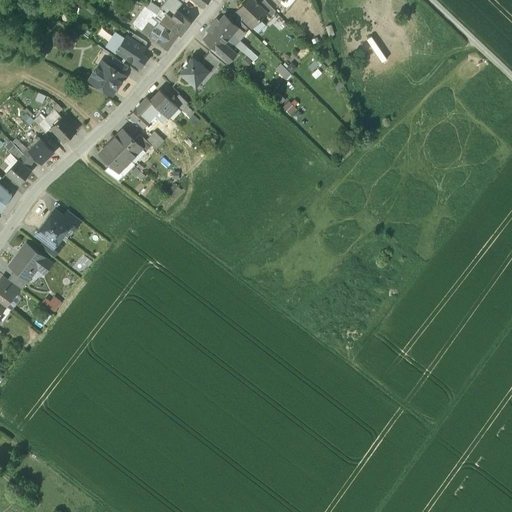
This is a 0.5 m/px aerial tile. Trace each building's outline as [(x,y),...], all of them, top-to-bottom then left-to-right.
[(148,0),(150,1),(160,8),(166,0),(165,0),(148,0)] [(179,7),(169,0),(166,0),(160,8),(161,9),(167,13),(171,17),(177,9),(179,7)] [(259,5),(254,0),(247,0),(238,10),(252,25),(266,12),(259,5)] [(275,11),(264,0),(263,0),(259,5),(266,12),(270,16),(275,11)] [(160,8),(150,1),(146,7),(154,13),(157,14),(161,9),(160,8)] [(133,23),(143,30),(154,13),(146,7),(145,6),(133,23)] [(157,14),(163,19),(161,21),(164,22),(166,20),(163,18),(167,13),(161,9),(157,14)] [(177,9),(171,17),(177,21),(171,28),(179,34),(181,35),(192,21),(177,9)] [(169,33),(163,30),(159,35),(153,31),(161,21),(163,19),(157,14),(154,13),(143,30),(142,32),(168,49),(179,34),(171,28),(169,26),(168,28),(171,30),(169,33)] [(171,17),(167,13),(163,18),(166,20),(164,22),(167,24),(169,26),(171,28),(177,21),(171,17)] [(226,17),(221,23),(218,20),(213,26),(228,40),(239,28),(233,23),(226,17)] [(237,18),(233,23),(239,28),(228,40),(254,63),(260,57),(241,41),(250,30),(237,18)] [(334,22),(326,25),(330,40),(339,37),(334,22)] [(228,40),(213,26),(208,32),(210,34),(205,40),(214,48),(218,52),(224,45),(228,40)] [(115,33),(107,45),(120,53),(122,51),(118,49),(124,40),(115,33)] [(147,43),(134,34),(131,38),(144,47),(147,43)] [(131,38),(127,36),(124,40),(118,49),(122,51),(129,56),(127,58),(140,67),(146,58),(140,54),(144,48),(144,47),(131,38)] [(235,55),(224,45),(218,52),(229,61),(235,55)] [(229,61),(218,52),(214,48),(210,52),(223,63),(226,66),(230,62),(229,61)] [(223,63),(211,53),(202,64),(212,72),(213,74),(223,63)] [(128,66),(113,56),(108,64),(123,74),(128,66)] [(195,57),(181,73),(191,83),(194,79),(200,85),(212,72),(202,64),(195,57)] [(281,62),(275,69),(286,79),(292,72),(281,62)] [(289,69),(295,72),(298,67),(292,63),(289,69)] [(105,68),(99,64),(89,80),(101,87),(102,86),(113,93),(125,75),(123,74),(108,64),(105,68)] [(161,90),(151,101),(155,105),(169,118),(179,107),(173,101),(161,90)] [(180,95),(173,101),(179,107),(183,111),(190,104),(180,95)] [(148,98),(131,114),(144,128),(151,121),(145,114),(149,110),(155,105),(151,101),(148,98)] [(105,104),(109,108),(114,104),(111,99),(105,104)] [(290,115),(298,109),(291,100),(284,105),(290,115)] [(51,137),(56,132),(51,126),(62,116),(63,117),(69,112),(60,103),(39,124),(51,137)] [(155,105),(149,110),(163,124),(166,120),(170,124),(173,121),(169,118),(155,105)] [(32,125),(37,119),(26,111),(22,117),(32,125)] [(62,116),(51,126),(56,132),(64,141),(76,131),(63,117),(62,116)] [(135,141),(124,130),(113,142),(132,160),(142,149),(143,148),(135,141)] [(31,142),(24,135),(24,134),(21,132),(12,141),(22,152),(27,148),(29,150),(34,145),(31,142)] [(165,141),(155,132),(148,140),(158,149),(165,141)] [(153,146),(141,135),(135,141),(143,148),(142,149),(146,153),(153,146)] [(38,136),(31,142),(34,145),(29,150),(29,151),(36,158),(41,163),(53,151),(41,139),(38,136)] [(6,143),(20,157),(23,153),(22,152),(12,141),(10,139),(6,143)] [(132,160),(113,142),(101,155),(112,165),(120,173),(121,172),(132,160)] [(36,158),(29,151),(29,150),(27,148),(22,152),(23,153),(32,162),(36,158)] [(32,162),(23,153),(20,157),(17,160),(26,168),(32,162)] [(17,160),(6,172),(20,184),(30,172),(26,168),(17,160)] [(112,165),(106,172),(119,182),(125,176),(121,172),(120,173),(112,165)] [(131,171),(141,181),(146,176),(136,166),(131,171)] [(0,184),(0,209),(1,211),(12,195),(0,184)] [(172,194),(176,197),(184,189),(180,186),(172,194)] [(161,206),(165,210),(174,201),(170,197),(161,206)] [(63,215),(55,209),(45,221),(62,234),(68,227),(72,223),(72,222),(63,215)] [(81,220),(68,210),(63,215),(72,222),(72,223),(76,226),(81,220)] [(62,234),(45,221),(35,234),(44,240),(53,247),(53,246),(57,241),(62,234)] [(53,247),(44,240),(40,246),(53,256),(58,250),(53,246),(53,247)] [(62,245),(57,241),(53,246),(58,250),(62,245)] [(26,243),(18,253),(19,254),(10,266),(15,270),(26,278),(37,265),(45,271),(52,263),(26,243)] [(26,278),(15,270),(8,279),(19,287),(22,290),(29,281),(26,278)] [(8,279),(5,277),(0,283),(14,293),(19,287),(8,279)] [(0,283),(0,282),(0,302),(6,307),(15,294),(14,293),(0,283)] [(56,296),(47,307),(56,314),(65,303),(56,296)]
